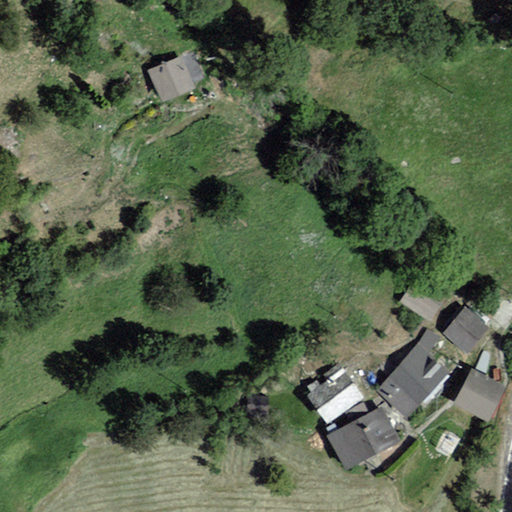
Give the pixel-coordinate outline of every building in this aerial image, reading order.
[(182,58),(150,72),(166,107),(198,92),(182,58)] [(414,278),(400,304),(434,323),(449,297),(414,278)] [(465,311),(444,336),(470,358),(491,333),(465,311)] [(418,346),(379,391),(414,422),(453,377),(418,346)] [(471,373),(455,409),(490,424),(505,388),(471,373)] [(343,378),(310,398),(327,427),(361,407),(343,378)] [(384,411),(328,439),(345,472),(400,444),(384,411)]
